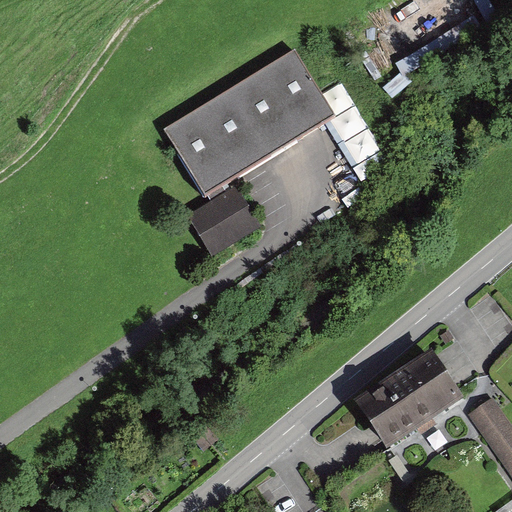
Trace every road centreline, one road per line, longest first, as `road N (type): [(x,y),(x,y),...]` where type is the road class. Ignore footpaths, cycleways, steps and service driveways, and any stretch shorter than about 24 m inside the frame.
road 1 (tertiary): [(192,511),(511,245)]
road 2 (track): [(0,179),(26,160),(123,29),(159,0)]
